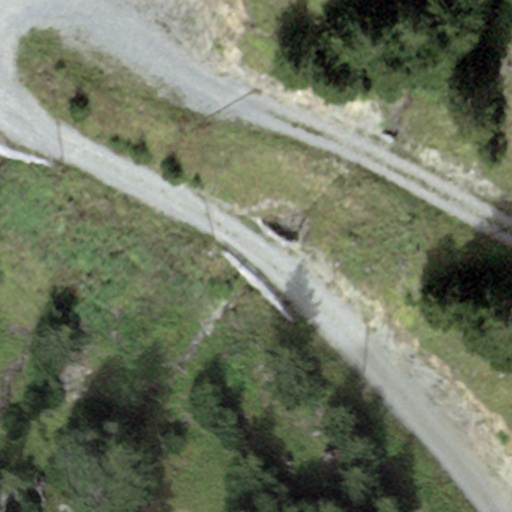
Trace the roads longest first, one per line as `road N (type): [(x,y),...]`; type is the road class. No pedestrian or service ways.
road 1 (track): [(496,511),(432,428),(297,296),(140,182),(25,126),(0,105)]
road 2 (track): [(49,0),(82,8),(192,88),(511,224)]
